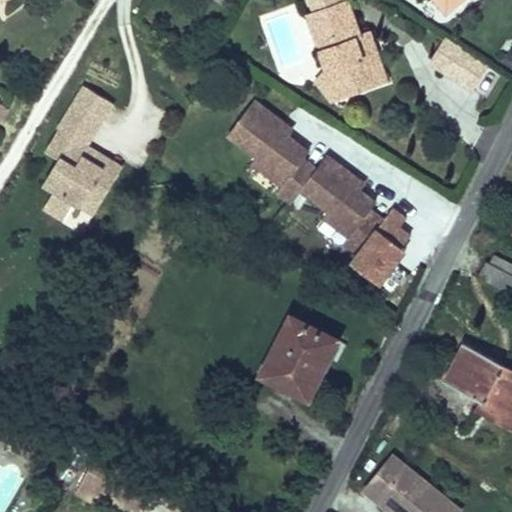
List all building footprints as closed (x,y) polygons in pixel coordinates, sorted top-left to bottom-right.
[(38,3),(38,0),(0,0),(0,7),(9,13),(14,6),(38,3)] [(345,74),(358,101),(399,81),(386,53),(373,60),(364,42),(369,40),(352,5),(314,24),(339,77),(345,74)] [(378,36),(369,40),(364,42),(373,60),(386,53),(378,36)] [(447,36),(429,62),(472,91),(490,65),(447,36)] [(511,65),(511,42),(503,61),(511,65)] [(334,80),(347,106),(358,101),(345,74),(339,77),(334,80)] [(108,100),(97,116),(122,135),(134,119),(108,100)] [(19,106),(11,102),(0,124),(0,128),(7,131),(19,106)] [(291,140),(296,132),(266,111),(241,146),(271,167),(266,174),(297,196),(292,203),(307,213),(317,199),(345,219),(340,226),(366,244),(361,250),(376,261),(400,226),(386,216),(391,209),(373,197),(365,191),(370,184),(340,163),(330,177),(317,168),(322,161),(299,145),(291,140)] [(97,116),(78,141),(104,160),(122,135),(97,116)] [(304,138),(296,132),(291,140),(299,145),(304,138)] [(104,160),(78,141),(77,140),(63,160),(64,161),(77,170),(60,193),(70,200),(58,217),(77,230),(89,214),(95,219),(112,197),(124,205),(139,186),(117,170),(110,178),(100,171),(107,162),(104,160)] [(117,170),(107,162),(100,171),(110,178),(117,170)] [(378,190),(370,184),(365,191),(373,197),(378,190)] [(112,197),(95,219),(107,228),(124,205),(112,197)] [(511,267),(499,261),(492,277),(511,285),(511,267)] [(313,398),(344,342),(293,314),(262,370),(313,398)] [(511,360),(472,343),(454,383),(483,396),(478,407),(511,422),(511,373),(507,371),(511,360)] [(423,471),(411,461),(383,496),(399,509),(407,498),(423,511),(422,511),(474,511),(475,511),(448,491),(444,496),(419,476),(423,471)] [(127,479),(106,469),(88,506),(99,511),(110,511),(112,508),(127,479)] [(448,491),(423,471),(419,476),(444,496),(448,491)] [(127,479),(112,508),(120,511),(155,511),(163,497),(127,479)] [(422,511),(423,511),(407,498),(399,509),(402,511),(422,511)]
